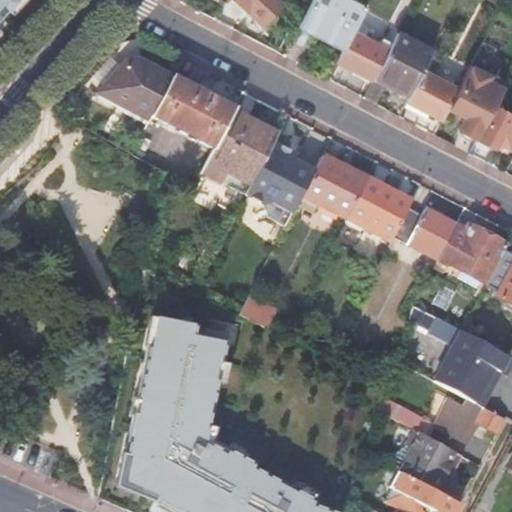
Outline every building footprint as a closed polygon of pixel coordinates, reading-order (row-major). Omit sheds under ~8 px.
[(0,0),(0,11),(5,6),(10,0),(0,0)] [(23,0),(10,0),(5,6),(12,12),(23,0)] [(235,0),(261,23),(282,2),(279,0),(235,0)] [(345,0),(311,0),(301,20),(299,24),(344,46),(352,31),(363,9),(345,0)] [(352,31),(344,46),(336,62),(371,80),(387,49),(377,45),(352,31)] [(387,49),(371,80),(386,88),(390,82),(410,93),(422,69),(431,51),(396,32),(389,44),(387,49)] [(97,92),(148,120),(151,115),(171,77),(138,60),(125,61),(97,92)] [(422,69),(410,93),(406,100),(441,119),(448,106),(457,90),(458,88),(422,69)] [(233,109),(171,77),(151,115),(213,147),(232,111),(233,109)] [(457,90),(448,106),(457,111),(456,112),(464,116),(458,127),(475,136),(490,107),(466,94),(466,95),(457,90)] [(511,145),(511,115),(496,108),(480,139),(495,147),(497,142),(510,149),(511,145)] [(213,147),(200,172),(244,195),(272,143),(276,135),(232,111),(213,147)] [(266,217),(285,226),(301,196),(314,172),(292,160),(295,155),(272,143),(244,195),(262,204),(266,217)] [(301,196),(345,219),(346,218),(366,179),(322,156),(314,172),(301,196)] [(366,179),(346,218),(390,241),(392,237),(407,209),(411,202),(366,179)] [(407,209),(392,237),(437,261),(437,259),(455,226),(423,209),(420,216),(407,209)] [(506,247),(457,222),(455,226),(437,259),(469,276),(479,257),(496,266),(506,247)] [(511,268),(496,298),(511,306),(511,268)] [(208,283),(200,279),(195,290),(202,294),(208,283)] [(278,310),(249,294),(239,314),(268,329),(278,310)] [(421,311),(415,326),(451,339),(457,324),(421,311)] [(196,324),(159,317),(154,344),(148,343),(137,399),(142,400),(139,413),(134,412),(126,453),(131,454),(125,480),(158,496),(156,500),(177,511),(184,511),(187,507),(196,511),(332,511),(312,505),(313,501),(205,440),(217,380),(219,373),(220,368),(221,363),(225,341),(194,334),(196,324)] [(509,358),(459,331),(433,382),(470,401),(481,407),(489,392),(483,388),(493,369),(500,372),(509,358)] [(489,392),(500,372),(493,369),(483,388),(489,392)] [(406,411),(381,398),(377,409),(401,422),(406,411)] [(481,407),(470,401),(466,409),(454,402),(440,430),(465,443),(472,430),(478,420),(487,425),(497,430),(503,419),(481,407)] [(487,425),(478,420),(472,430),(482,435),(487,425)] [(455,452),(413,429),(404,444),(405,446),(392,455),(397,471),(399,472),(441,495),(450,479),(442,475),(455,452)] [(455,511),(459,505),(441,495),(399,472),(385,499),(409,511),(419,511),(423,505),(435,511),(455,511)]
